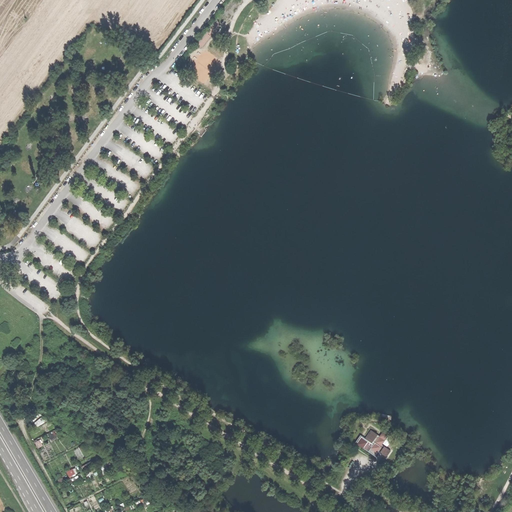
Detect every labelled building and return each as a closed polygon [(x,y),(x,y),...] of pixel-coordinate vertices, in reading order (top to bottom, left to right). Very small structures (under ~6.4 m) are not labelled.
[(43,417),(36,422),(38,426),(45,421),(43,417)] [(364,440),(372,446),(374,444),(378,437),(370,432),(364,440)] [(378,437),(374,444),(380,448),(380,446),(387,436),(385,435),(381,432),(378,437)] [(367,453),(372,446),(364,440),(359,437),(354,444),(367,453)] [(367,453),(373,457),(376,453),(378,454),(385,458),(389,452),(380,446),(380,448),(374,444),(372,446),(367,453)] [(68,471),(70,477),(76,473),(74,468),(68,471)]
